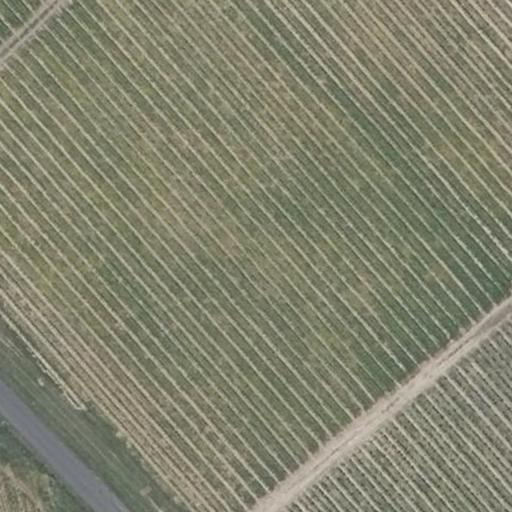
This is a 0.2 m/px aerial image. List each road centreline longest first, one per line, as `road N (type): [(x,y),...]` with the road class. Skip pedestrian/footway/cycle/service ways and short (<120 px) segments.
road 1 (track): [(511,301),(264,511)]
road 2 (tertiary): [(122,511),(0,388)]
